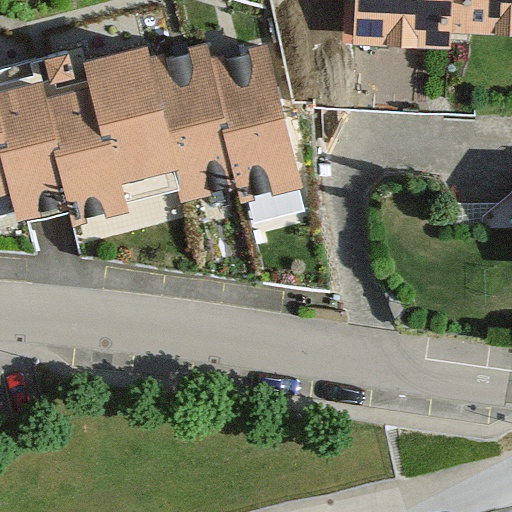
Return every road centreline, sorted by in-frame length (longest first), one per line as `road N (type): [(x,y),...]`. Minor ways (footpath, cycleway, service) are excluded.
road 1 (residential): [(377,376),(0,317)]
road 2 (residential): [(377,376),(338,193),(372,145),(484,155)]
road 3 (residential): [(511,479),(378,511)]
road 4 (residential): [(511,392),(377,376)]
